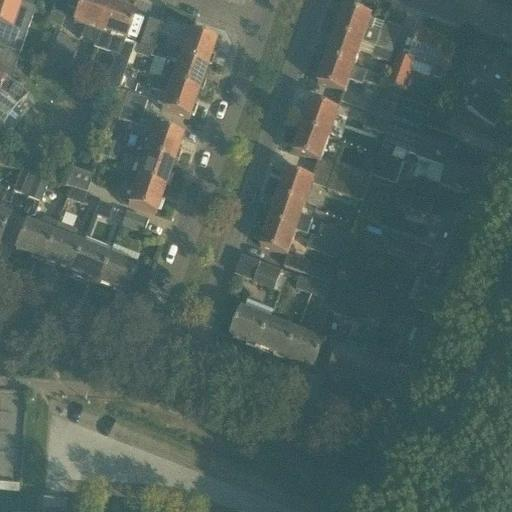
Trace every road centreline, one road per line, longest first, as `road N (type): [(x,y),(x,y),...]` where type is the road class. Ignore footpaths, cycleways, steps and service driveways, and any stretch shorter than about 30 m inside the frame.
road 1 (residential): [(182,364),(305,0)]
road 2 (residential): [(134,347),(247,21)]
road 3 (residential): [(433,474),(182,364)]
road 4 (residential): [(433,474),(511,249)]
road 5 (residential): [(134,347),(0,290)]
